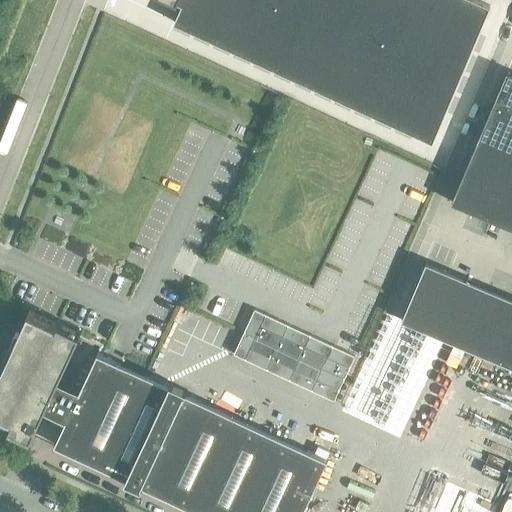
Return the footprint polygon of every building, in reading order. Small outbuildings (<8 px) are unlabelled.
[(148,0),(175,14),(176,10),(181,13),(173,31),(433,148),(489,15),(457,0),(148,0)] [(511,73),(508,72),(449,209),(511,233),(511,73)] [(126,246),(112,283),(146,296),(160,258),(126,246)] [(511,298),(427,263),(402,321),(511,367),(511,298)] [(222,329),(246,283),(212,265),(188,311),(222,329)] [(59,324),(30,311),(21,329),(18,327),(0,365),(0,423),(10,429),(8,432),(30,442),(43,412),(65,422),(55,445),(127,478),(126,481),(142,488),(143,486),(198,511),(302,511),(328,459),(98,352),(79,392),(58,382),(81,331),(60,321),(59,324)]
